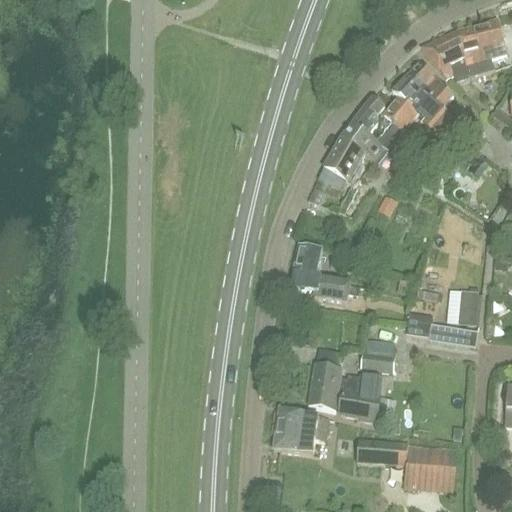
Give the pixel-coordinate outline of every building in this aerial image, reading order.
[(466,32),(480,78),(494,73),(491,62),(506,58),(497,23),(466,32)] [(456,86),(480,78),(466,32),(456,34),(456,35),(422,51),(446,83),(453,79),(456,86)] [(419,65),(408,77),(432,99),(429,103),(441,113),(453,99),(442,88),(419,65)] [(440,114),(441,113),(429,103),(432,99),(408,77),(403,82),(399,81),(392,88),(394,92),(391,94),(397,100),(417,119),(421,115),(428,121),(437,110),(440,114)] [(390,153),(397,144),(417,119),(397,100),(382,118),(395,130),(378,148),(387,156),(390,153)] [(387,156),(378,148),(368,140),(377,128),(376,122),(384,111),(372,101),(342,139),(360,154),(360,155),(365,159),(378,168),(386,158),(387,156)] [(469,135),(477,126),(478,125),(456,105),(445,118),(467,137),(469,135)] [(360,154),(342,139),(340,142),(323,172),(324,172),(329,175),(346,187),(350,186),(365,159),(360,155),(360,154)] [(411,167),(417,160),(397,144),(390,153),(398,160),(397,161),(402,164),(405,162),(411,167)] [(324,172),(317,184),(323,187),(329,175),(324,172)] [(356,214),(364,201),(372,192),(361,182),(351,193),(338,215),(352,222),(356,214)] [(312,194),(322,199),(327,189),(323,187),(317,184),(312,194)] [(317,208),(322,199),(312,194),(308,204),(317,208)] [(387,202),(380,215),(388,219),(395,206),(387,202)] [(395,222),(404,226),(408,219),(398,214),(395,222)] [(293,275),(317,280),(323,256),(299,248),(293,275)] [(332,260),(330,271),(342,274),(343,273),(353,276),(356,266),(332,260)] [(317,281),(317,280),(293,275),(289,293),(314,297),(313,301),(345,307),(347,299),(356,300),(358,291),(349,289),(349,288),(317,281)] [(397,297),(413,300),(415,288),(399,285),(397,297)] [(418,294),(416,302),(437,305),(439,297),(418,294)] [(406,338),(430,341),(433,321),(409,318),(406,338)] [(341,394),(343,385),(340,385),(342,372),(339,371),(341,357),(319,353),(316,367),(315,367),(308,410),(336,415),(339,394),(341,394)] [(361,373),(393,377),(395,361),(363,357),(361,373)] [(343,385),(341,394),(344,395),(339,419),(359,423),(359,424),(376,428),(381,401),(379,401),(381,389),(358,386),(359,381),(347,380),(346,386),(343,385)] [(280,413),(273,454),(313,460),(313,459),(313,458),(315,444),(325,446),(329,422),(280,413)] [(406,470),(408,449),(358,444),(356,466),(406,470)]
